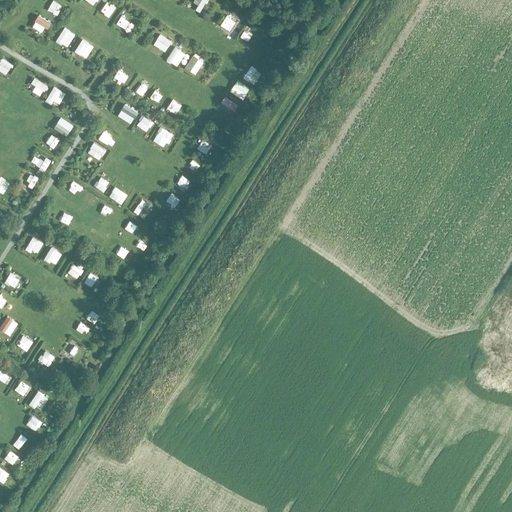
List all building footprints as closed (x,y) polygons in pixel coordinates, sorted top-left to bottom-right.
[(94,11),(100,2),(97,0),(88,0),(85,4),(94,11)] [(199,0),(193,10),(202,16),(209,5),(201,0),(199,0)] [(59,21),(63,10),(52,7),(48,17),(59,21)] [(111,23),(116,14),(106,8),(101,18),(111,23)] [(124,34),(128,23),(121,20),(117,32),(124,34)] [(45,39),(51,28),(39,21),(33,32),(45,39)] [(223,30),(231,36),(237,27),(229,21),(223,30)] [(74,51),(80,41),(65,33),(59,43),(74,51)] [(240,43),(248,49),(255,39),(247,34),(240,43)] [(161,40),(154,50),(166,58),(172,48),(161,40)] [(77,54),(84,59),(89,51),(82,46),(77,54)] [(179,72),(186,59),(174,53),(167,66),(179,72)] [(0,75),(7,80),(13,70),(3,64),(0,68),(0,75)] [(187,75),(191,79),(198,73),(193,68),(187,75)] [(131,86),(135,75),(124,71),(120,82),(131,86)] [(257,75),(250,87),(255,90),(262,79),(257,75)] [(41,102),(48,91),(35,82),(31,88),(36,91),(33,96),(41,102)] [(159,104),(164,108),(168,100),(163,97),(159,104)] [(236,116),(239,109),(225,103),(222,110),(236,116)] [(172,106),(167,115),(177,120),(182,111),(172,106)] [(127,110),(121,120),(132,126),(137,117),(127,110)] [(142,122),(139,133),(149,136),(153,126),(142,122)] [(68,137),(72,129),(64,124),(59,133),(68,137)] [(161,132),(156,140),(167,147),(172,139),(161,132)] [(94,148),(88,158),(101,165),(107,156),(94,148)] [(194,178),(199,168),(192,164),(187,175),(194,178)] [(36,188),(39,184),(26,177),(24,182),(36,188)] [(107,194),(102,192),(105,185),(97,181),(92,191),(105,197),(107,194)] [(1,182),(0,183),(0,198),(3,201),(11,188),(1,182)] [(181,183),(175,192),(184,198),(190,189),(181,183)] [(123,208),(126,198),(115,194),(112,204),(123,208)] [(172,199),(167,206),(176,212),(181,205),(172,199)] [(146,207),(140,222),(146,225),(153,210),(146,207)] [(140,220),(144,211),(138,209),(134,218),(140,220)] [(32,243),(26,255),(33,259),(39,247),(32,243)] [(46,265),(57,270),(62,258),(51,253),(46,265)] [(68,279),(73,281),(77,271),(72,269),(68,279)] [(91,289),(95,280),(90,278),(86,287),(91,289)] [(14,293),(18,285),(10,281),(6,289),(14,293)] [(91,289),(96,292),(101,284),(95,281),(91,289)] [(86,317),(96,324),(102,315),(92,308),(86,317)] [(0,332),(12,339),(18,329),(7,321),(0,332)] [(81,327),(75,336),(84,342),(90,333),(81,327)] [(23,340),(18,347),(26,352),(31,344),(23,340)] [(69,345),(62,357),(67,360),(70,354),(74,356),(78,350),(69,345)] [(3,375),(0,379),(0,384),(5,388),(11,381),(3,375)] [(13,396),(23,402),(29,392),(19,386),(13,396)] [(31,408),(41,415),(49,404),(39,397),(31,408)] [(28,429),(36,435),(41,427),(32,422),(28,429)] [(11,462),(6,469),(12,473),(17,465),(11,462)] [(0,485),(5,487),(9,478),(0,474),(0,485)]
